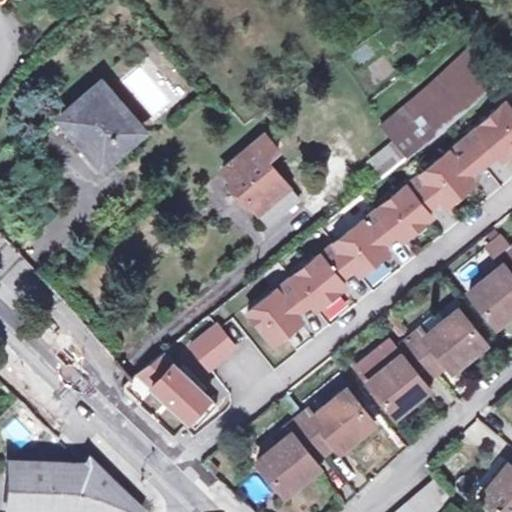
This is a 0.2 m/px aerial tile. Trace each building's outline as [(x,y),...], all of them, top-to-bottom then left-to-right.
[(381,127),(393,141),(459,88),(473,105),(502,83),(475,50),(381,127)] [(60,122),(77,141),(83,136),(108,163),(141,132),(97,85),(60,122)] [(409,157),(473,105),(459,88),(393,141),(407,159),(409,157)] [(511,108),(508,104),(465,139),(486,165),(500,154),(505,160),(511,153),(511,108)] [(277,150),(263,134),(221,169),(232,182),(226,186),(242,205),(247,200),(267,224),(297,199),(265,162),(277,150)] [(102,169),(108,163),(83,136),(77,141),(102,169)] [(465,139),(422,173),(443,199),(448,205),(477,182),(472,176),(486,165),(465,139)] [(383,178),(407,159),(393,141),(369,160),(383,178)] [(422,173),(378,208),(399,233),(404,240),(433,216),(428,210),(443,199),(422,173)] [(378,208),(335,242),(356,268),(361,274),(390,251),(385,245),(399,233),(378,208)] [(490,247),(499,259),(511,250),(496,232),(489,238),(494,244),(490,247)] [(335,242),(291,277),(312,303),(317,309),(346,286),(341,279),(356,268),(335,242)] [(453,271),(464,287),(498,265),(487,249),(453,271)] [(511,251),(511,250),(499,259),(504,265),(469,294),(495,326),(511,313),(511,251)] [(291,277),(248,311),(274,343),(303,320),(298,314),(312,303),(291,277)] [(409,342),(428,365),(439,357),(446,366),(451,372),(486,344),(460,311),(425,339),(420,333),(409,342)] [(217,324),(190,345),(209,369),(236,348),(220,328),(217,324)] [(428,365),(409,342),(398,351),(391,342),(357,369),(395,416),(429,389),(425,383),(417,374),(428,365)] [(139,373),(194,429),(216,406),(163,354),(139,373)] [(428,365),(436,375),(446,366),(439,357),(428,365)] [(436,375),(428,365),(417,374),(425,383),(436,375)] [(298,422),(318,447),(328,438),(336,448),(340,452),(374,425),(347,391),(314,418),(309,412),(298,422)] [(318,447),(298,422),(287,431),(291,436),(258,463),(285,497),(319,469),(315,465),(307,455),(318,447)] [(318,447),(326,456),(336,448),(328,438),(318,447)] [(326,456),(318,447),(307,455),(315,465),(326,456)] [(80,480),(49,473),(49,468),(6,468),(6,511),(137,511),(86,462),(80,480)] [(511,511),(511,468),(509,466),(481,499),(497,511),(511,511)] [(400,511),(444,511),(455,503),(437,482),(400,511)]
